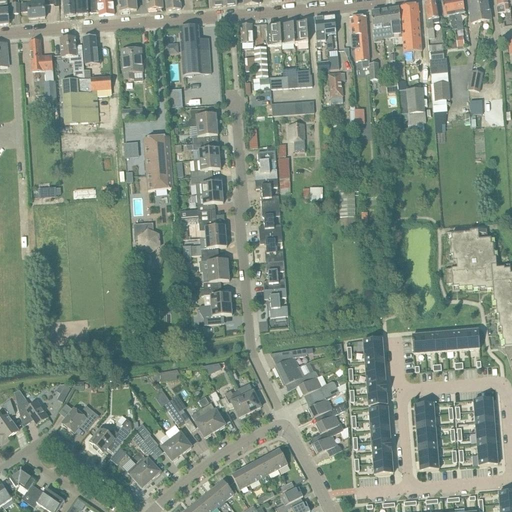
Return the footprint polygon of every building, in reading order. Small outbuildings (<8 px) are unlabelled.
[(54,6),(53,0),(38,0),(39,3),(21,5),(21,14),(22,14),(22,13),(28,12),(29,20),(45,19),(44,6),(54,6)] [(76,17),(74,0),(62,0),(64,18),(76,17)] [(74,0),(76,17),(89,16),(87,0),(74,0)] [(89,0),(91,14),(99,14),(98,0),(89,0)] [(114,16),(113,0),(98,0),(99,14),(99,17),(114,16)] [(118,0),(119,7),(118,7),(118,9),(119,9),(120,13),(137,11),(135,0),(118,0)] [(146,0),(147,1),(148,11),(163,9),(161,0),(146,0)] [(165,0),(166,1),(166,11),(181,10),(179,0),(165,0)] [(457,30),(452,0),(445,0),(441,1),(443,11),(445,18),(449,17),(452,31),(457,30)] [(462,0),(452,0),(457,30),(463,29),(460,14),(465,14),(464,7),(462,0)] [(480,2),(479,0),(467,0),(471,24),(481,22),(478,3),(480,2)] [(488,0),(479,0),(480,2),(478,3),(481,22),(491,20),(488,0)] [(496,0),(498,14),(505,13),(510,12),(508,0),(496,0)] [(7,1),(0,1),(0,25),(9,25),(7,10),(3,10),(3,6),(7,5),(7,1)] [(437,2),(425,4),(428,29),(427,29),(427,39),(435,39),(433,28),(433,24),(439,23),(438,19),(439,18),(437,2)] [(418,5),(400,7),(404,53),(422,52),(418,5)] [(399,8),(390,9),(393,37),(402,35),(399,8)] [(390,9),(381,11),(383,30),(382,30),(383,38),(393,37),(390,9)] [(383,30),(381,11),(371,12),(374,43),(384,43),(383,38),(382,30),(383,30)] [(336,35),(335,17),(314,20),(317,49),(326,48),(327,51),(332,50),(331,35),(336,35)] [(356,63),(369,62),(366,18),(350,19),(352,51),(355,51),(356,63)] [(293,25),(295,45),(295,44),(308,43),(307,23),(296,24),(296,25),(294,25),(293,25)] [(252,25),(241,26),(241,44),(253,44),(252,25)] [(295,45),(293,25),(283,26),(283,27),(280,27),(280,26),(281,46),(282,46),(295,45)] [(281,46),(280,26),(270,27),(270,28),(267,28),(266,28),(267,47),(281,46)] [(180,29),(183,77),(211,75),(208,40),(199,41),(198,28),(180,29)] [(97,57),(95,38),(95,37),(83,38),(85,66),(100,65),(99,56),(97,57)] [(465,48),(463,38),(457,39),(457,43),(458,49),(465,48)] [(92,92),(91,79),(84,80),(84,71),(82,51),(76,52),(75,39),(61,40),(62,58),(69,58),(69,63),(72,63),(74,81),(62,82),(65,126),(100,123),(97,92),(92,92)] [(40,42),(30,42),(32,72),(53,71),(52,67),(52,57),(41,58),(40,42)] [(0,44),(0,68),(8,67),(6,44),(0,44)] [(265,48),(253,49),(253,58),(254,72),(255,80),(267,79),(265,48)] [(132,59),(132,50),(122,51),(124,81),(132,80),(131,74),(130,59),(132,59)] [(141,50),(132,50),(132,59),(130,59),(131,74),(142,73),(141,50)] [(443,52),(430,53),(431,61),(444,60),(443,52)] [(254,72),(253,58),(244,59),(245,73),(254,72)] [(318,73),(328,72),(328,63),(318,64),(318,73)] [(328,64),(329,72),(339,71),(338,63),(328,64)] [(378,65),(371,66),(373,82),(380,81),(378,65)] [(340,74),(329,76),(328,76),(331,105),(343,104),(342,98),(343,98),(340,74)] [(481,94),(484,76),(473,74),(470,92),(481,94)] [(92,92),(97,92),(112,91),(111,78),(91,79),(92,92)] [(259,80),(260,92),(270,91),(269,79),(259,80)] [(396,81),(386,82),(387,91),(397,90),(396,85),(396,81)] [(449,83),(431,84),(433,108),(447,107),(447,102),(450,101),(449,83)] [(169,91),(170,109),(183,109),(182,90),(169,91)] [(423,91),(407,93),(409,114),(410,119),(425,117),(423,91)] [(409,114),(407,93),(397,94),(400,115),(409,114)] [(482,101),(470,101),(470,116),(482,115),(482,101)] [(127,119),(131,119),(142,118),(142,110),(131,111),(126,111),(122,112),(122,120),(127,119)] [(197,127),(217,126),(216,115),(205,116),(204,110),(190,111),(190,121),(189,121),(187,128),(197,127)] [(364,124),(364,110),(354,110),(354,125),(364,124)] [(337,122),(326,123),(327,132),(338,131),(337,122)] [(217,126),(197,127),(198,138),(192,139),(192,145),(207,144),(206,138),(218,137),(217,126)] [(294,143),(294,154),(305,154),(304,126),(289,126),(290,143),(294,143)] [(256,132),(249,132),(250,150),(257,149),(256,132)] [(60,151),(81,150),(80,136),(59,137),(60,151)] [(172,191),(169,148),(169,138),(144,139),(144,149),(146,165),(148,193),(172,191)] [(207,144),(192,145),(194,162),(220,160),(219,149),(207,150),(207,144)] [(255,182),(277,180),(277,171),(270,172),(269,163),(276,163),(275,152),(267,153),(257,153),(258,164),(260,164),(260,172),(254,173),(255,182)] [(278,159),(280,196),(290,196),(289,159),(278,159)] [(220,160),(194,162),(195,179),(210,178),(209,172),(220,171),(220,160)] [(210,178),(195,179),(191,179),(192,186),(196,185),(196,196),(222,194),(221,183),(210,184),(210,178)] [(278,189),(277,180),(255,182),(256,191),(262,190),(262,199),(261,199),(261,209),(279,207),(279,197),(272,198),(271,189),(278,189)] [(354,187),(340,188),(341,230),(355,230),(354,187)] [(323,188),(310,188),(310,202),(323,201),(323,188)] [(196,196),(198,211),(181,212),(181,219),(213,217),(212,205),(223,204),(223,199),(224,198),(223,195),(222,195),(222,194),(196,196)] [(279,207),(261,209),(262,219),(264,219),(264,227),(259,228),(259,237),(282,235),(281,226),(274,227),(273,218),(280,218),(279,207)] [(213,217),(181,219),(182,233),(186,232),(186,224),(198,223),(199,232),(205,232),(206,239),(226,238),(225,227),(214,228),(213,217)] [(152,226),(133,227),(135,242),(139,242),(139,251),(150,256),(159,250),(159,238),(153,235),(152,226)] [(511,268),(510,268),(509,268),(509,270),(504,270),(504,268),(497,269),(496,258),(494,258),(494,253),(495,253),(495,252),(494,252),(493,245),(491,245),(491,239),(487,239),(487,230),(469,232),(469,233),(451,235),(451,241),(453,241),(454,255),(452,255),(452,262),(459,261),(460,269),(448,269),(449,284),(455,284),(455,291),(462,291),(462,289),(468,288),(468,292),(475,292),(475,290),(481,289),(482,293),(488,293),(488,291),(495,290),(495,303),(493,303),(493,309),(497,309),(498,316),(495,316),(496,322),(500,322),(500,328),(498,329),(498,335),(502,335),(503,341),(500,342),(501,348),(505,348),(505,356),(506,356),(511,371),(511,268)] [(282,235),(259,237),(260,246),(266,245),(266,254),(265,254),(266,264),(284,262),(283,252),(276,253),(275,244),(282,244),(282,235)] [(226,238),(206,239),(206,246),(200,247),(201,257),(216,255),(215,249),(227,248),(226,238)] [(201,257),(202,263),(197,263),(198,274),(209,273),(228,271),(228,261),(216,262),(216,255),(201,257)] [(284,262),(266,264),(267,274),(268,274),(269,282),(263,283),(264,292),(286,290),(285,281),(278,282),(277,273),(284,273),(284,262)] [(228,271),(209,273),(209,283),(203,284),(204,290),(218,289),(218,283),(229,282),(228,271)] [(218,289),(204,290),(200,291),(200,297),(210,296),(211,307),(231,305),(230,295),(219,296),(218,289)] [(286,290),(264,292),(264,301),(270,300),(271,309),(269,309),(270,319),(288,318),(287,307),(280,308),(279,299),(287,299),(286,290)] [(231,305),(211,307),(201,308),(204,318),(206,318),(207,326),(221,325),(221,317),(232,316),(231,305)] [(478,331),(467,332),(468,351),(479,350),(478,331)] [(467,332),(456,333),(458,352),(468,351),(467,332)] [(456,333),(445,334),(447,353),(458,352),(456,333)] [(445,334),(434,335),(436,354),(447,353),(445,334)] [(434,335),(423,336),(425,355),(436,354),(434,335)] [(423,336),(412,337),(414,356),(425,355),(423,336)] [(383,352),(382,340),(363,342),(364,353),(383,352)] [(280,377),(299,368),(294,359),(306,357),(307,355),(306,350),(280,354),(270,355),(272,359),(272,358),(271,356),(281,354),(284,360),(286,359),(287,362),(274,368),(274,369),(276,368),(280,377)] [(384,362),(383,352),(364,353),(365,364),(384,362)] [(385,373),(384,362),(365,364),(366,375),(385,373)] [(304,366),(299,368),(280,377),(285,386),(283,387),(284,388),(297,381),(298,383),(295,384),(297,388),(299,388),(299,387),(318,378),(316,373),(314,372),(312,373),(307,365),(304,366)] [(208,366),(203,367),(207,376),(212,374),(208,366)] [(178,381),(176,372),(152,376),(157,383),(162,383),(163,384),(178,381)] [(386,384),(385,373),(366,375),(366,385),(386,384)] [(319,378),(318,378),(299,387),(299,388),(303,397),(302,398),(315,392),(316,394),(313,395),(315,399),(337,388),(334,384),(332,383),(321,388),(317,379),(319,378)] [(386,395),(386,384),(366,385),(367,396),(386,395)] [(60,386),(56,392),(61,395),(57,401),(62,404),(72,388),(66,385),(60,386)] [(337,388),(315,399),(317,403),(320,402),(320,404),(308,410),(309,410),(314,419),(312,419),(312,420),(323,415),(323,414),(332,410),(328,401),(338,396),(339,393),(337,388)] [(243,390),(239,392),(250,413),(261,408),(251,389),(244,392),(243,390)] [(250,413),(239,392),(231,396),(230,394),(225,396),(226,398),(220,401),(226,412),(234,408),(239,419),(250,413)] [(387,406),(386,395),(367,396),(368,408),(387,406)] [(493,411),(492,400),(473,402),(474,413),(493,411)] [(0,443),(2,446),(9,441),(7,440),(18,432),(9,419),(15,415),(10,401),(1,407),(4,412),(0,414),(0,443)] [(17,407),(21,419),(23,428),(30,424),(28,418),(30,417),(37,426),(48,418),(37,403),(31,407),(26,401),(17,407)] [(184,423),(178,415),(172,406),(169,401),(164,405),(179,427),(184,423)] [(323,414),(323,415),(325,418),(327,417),(328,419),(315,425),(315,426),(317,425),(321,434),(322,435),(340,426),(340,425),(336,417),(346,411),(347,409),(344,404),(332,410),(323,414)] [(211,405),(201,411),(215,433),(225,426),(220,418),(216,411),(215,412),(211,405)] [(434,416),(433,405),(414,407),(415,418),(434,416)] [(89,430),(95,422),(99,417),(86,407),(80,414),(74,409),(62,424),(74,434),(82,424),(89,430)] [(389,420),(388,409),(369,411),(369,422),(389,420)] [(178,415),(184,423),(191,434),(196,430),(183,411),(178,415)] [(215,433),(201,411),(191,417),(204,439),(215,433)] [(493,411),(474,413),(475,424),(494,422),(493,411)] [(435,427),(434,416),(415,418),(416,429),(435,427)] [(125,425),(118,434),(116,433),(115,432),(113,432),(111,432),(109,433),(107,434),(101,429),(89,442),(93,446),(93,447),(93,449),(98,453),(99,451),(103,454),(107,449),(113,454),(119,446),(132,430),(132,424),(127,420),(124,424),(125,425)] [(389,431),(389,420),(369,422),(370,433),(389,431)] [(494,422),(475,424),(476,434),(495,433),(494,422)] [(322,435),(321,434),(320,435),(322,439),(324,438),(325,440),(312,446),(312,447),(314,446),(318,455),(317,456),(327,452),(329,458),(338,453),(342,452),(340,448),(337,446),(336,447),(332,437),(343,432),(344,430),(342,425),(340,425),(340,426),(322,435)] [(436,438),(435,427),(416,429),(417,439),(436,438)] [(390,442),(389,431),(370,433),(371,443),(390,442)] [(495,433),(476,434),(477,445),(496,444),(495,433)] [(180,434),(171,441),(182,455),(191,448),(180,434)] [(149,438),(144,442),(158,459),(163,454),(157,447),(158,446),(150,437),(149,438)] [(437,449),(436,438),(417,439),(418,450),(437,449)] [(182,455),(171,441),(161,449),(166,455),(172,463),(182,455)] [(139,446),(138,447),(146,456),(147,456),(153,463),(158,459),(144,442),(139,446)] [(391,453),(390,442),(371,443),(372,454),(391,453)] [(496,444),(477,445),(478,456),(497,454),(496,444)] [(110,461),(117,466),(127,455),(120,449),(110,461)] [(438,459),(437,449),(418,450),(419,461),(438,459)] [(270,456),(278,471),(288,466),(280,450),(270,456)] [(392,463),(391,453),(372,454),(373,465),(392,463)] [(497,454),(478,456),(478,467),(498,466),(497,454)] [(270,456),(260,461),(268,476),(278,471),(270,456)] [(144,458),(136,465),(151,481),(160,473),(148,460),(147,461),(144,458)] [(439,471),(438,459),(419,461),(420,472),(439,471)] [(268,476),(260,461),(251,466),(259,481),(268,476)] [(393,475),(392,463),(373,465),(374,476),(393,475)] [(151,481),(136,465),(127,473),(142,489),(151,481)] [(251,466),(241,471),(249,486),(259,481),(251,466)] [(249,486),(241,471),(231,476),(240,491),(249,486)] [(10,480),(6,483),(12,491),(18,487),(19,488),(19,487),(27,493),(35,482),(35,481),(34,482),(21,473),(21,472),(21,473),(10,480)] [(215,489),(226,502),(234,495),(223,482),(215,489)] [(2,486),(0,487),(0,503),(2,507),(12,500),(2,485),(2,486)] [(275,511),(287,511),(306,503),(303,504),(301,499),(303,498),(301,495),(302,495),(299,488),(280,497),(285,506),(275,510),(275,511)] [(35,496),(33,499),(28,505),(34,509),(37,504),(45,510),(55,496),(47,490),(47,489),(40,499),(35,496)] [(226,502),(215,489),(206,496),(217,509),(226,502)] [(511,504),(511,492),(498,494),(499,505),(511,504)] [(28,505),(33,499),(26,495),(26,494),(22,500),(28,505)] [(55,496),(45,510),(44,511),(57,511),(65,502),(64,501),(64,502),(55,496)] [(206,496),(198,502),(205,511),(213,511),(217,509),(206,496)] [(205,511),(198,502),(189,509),(191,511),(205,511)] [(306,503),(287,511),(309,511),(309,510),(309,509),(306,503)]
